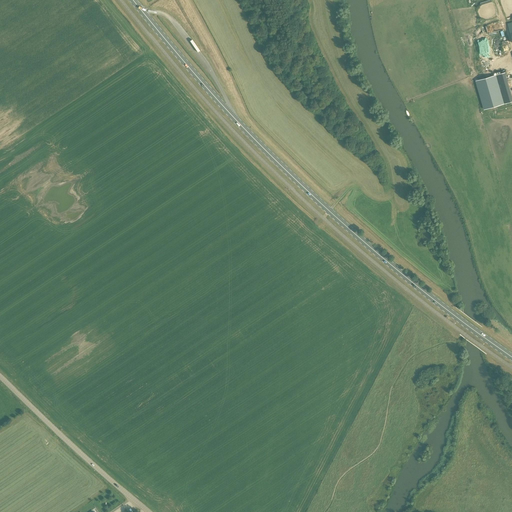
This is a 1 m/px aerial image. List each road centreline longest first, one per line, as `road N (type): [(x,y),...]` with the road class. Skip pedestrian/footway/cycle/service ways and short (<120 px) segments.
road 1 (primary): [(511,357),(313,196),(133,0)]
road 2 (tertiary): [(147,511),(0,376)]
